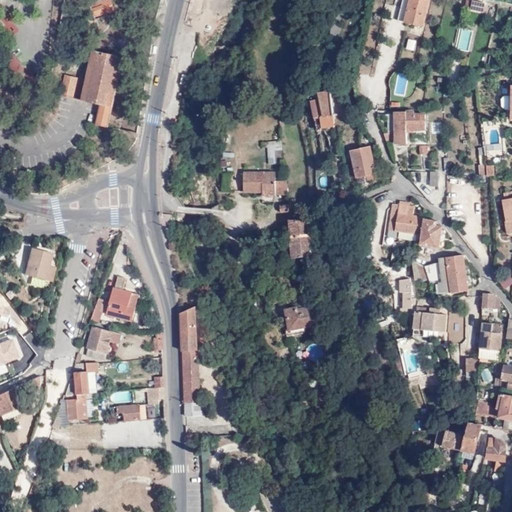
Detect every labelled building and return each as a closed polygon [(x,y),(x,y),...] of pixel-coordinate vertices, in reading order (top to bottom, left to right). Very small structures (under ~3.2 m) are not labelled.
[(302,4),(295,0),(292,7),(299,10),(302,4)] [(429,0),(402,0),(401,9),(407,10),(404,22),(422,27),(429,0)] [(471,0),(470,0),(469,7),(481,10),(483,2),(471,0)] [(117,15),(111,1),(92,10),(98,23),(117,15)] [(407,10),(401,9),(397,21),(404,22),(407,10)] [(467,48),(471,31),(463,29),(458,46),(467,48)] [(406,48),(414,50),(417,39),(409,37),(406,48)] [(97,128),(111,131),(126,60),(94,54),(84,103),(101,107),(97,128)] [(396,84),(393,93),(404,96),(409,75),(396,71),(393,83),(396,84)] [(67,78),(62,99),(75,102),(79,81),(67,78)] [(314,116),(333,113),(329,90),(318,92),(319,97),(311,98),(314,116)] [(394,119),(395,129),(395,136),(396,136),(395,144),(406,143),(406,129),(424,129),(424,115),(413,115),(413,111),(394,111),(394,115),(394,119)] [(267,164),(281,163),(279,140),(266,141),(267,164)] [(355,178),(364,177),(365,181),(376,179),(370,146),(350,150),(355,178)] [(419,146),(419,154),(429,154),(429,146),(419,146)] [(494,176),(494,165),(485,166),(486,176),(494,176)] [(262,201),(286,201),(286,181),(275,181),(275,172),(243,172),(242,192),(262,192),(262,201)] [(438,173),(430,172),(429,186),(438,186),(438,173)] [(511,200),(503,202),(506,223),(510,223),(511,232),(511,231),(511,200)] [(291,211),(290,202),(279,203),(280,212),(291,211)] [(387,229),(392,203),(384,202),(383,207),(381,228),(387,229)] [(398,202),(398,204),(394,231),(403,232),(403,234),(416,236),(419,237),(423,217),(414,214),(415,207),(408,206),(408,204),(398,202)] [(398,204),(392,203),(387,229),(386,236),(402,239),(403,234),(403,232),(394,231),(398,204)] [(290,237),(310,235),(308,207),(292,207),(292,220),(289,220),(290,237)] [(418,243),(418,244),(421,244),(420,248),(437,249),(440,225),(435,224),(436,220),(423,217),(419,237),(418,243)] [(370,236),(370,237),(371,245),(375,244),(374,243),(378,243),(377,234),(370,236)] [(310,235),(290,237),(291,257),(311,255),(310,235)] [(371,245),(370,237),(363,238),(365,254),(372,252),(371,245)] [(52,281),(57,251),(31,246),(24,274),(52,281)] [(468,290),(463,256),(462,255),(439,258),(440,263),(426,266),(430,280),(431,283),(440,282),(441,293),(468,290)] [(430,280),(426,266),(414,260),(412,260),(416,280),(423,279),(424,281),(430,280)] [(272,273),(287,269),(285,261),(270,265),(272,273)] [(511,277),(509,273),(499,280),(505,288),(511,283),(511,277)] [(133,321),(141,293),(134,291),(134,290),(125,288),(128,277),(119,275),(116,286),(114,286),(106,314),(133,321)] [(403,294),(402,307),(409,307),(411,307),(411,280),(399,280),(399,293),(403,294)] [(484,293),(483,307),(483,308),(493,309),(494,295),(493,294),(484,293)] [(107,301),(100,298),(92,320),(99,322),(107,301)] [(188,308),(182,311),(183,348),(199,347),(198,304),(188,308)] [(289,329),(321,323),(317,305),(297,309),(297,306),(285,308),(289,329)] [(424,329),(446,332),(448,315),(437,314),(437,309),(426,307),(426,312),(417,311),(414,335),(423,337),(424,329)] [(482,322),(480,349),(490,349),(501,350),(503,333),(492,332),(493,323),(482,322)] [(211,343),(210,323),(200,323),(201,344),(211,343)] [(503,324),(493,323),(492,332),(503,333),(503,324)] [(111,340),(113,332),(94,326),(87,346),(88,347),(86,354),(98,359),(99,357),(104,359),(111,340)] [(114,330),(113,332),(111,340),(120,343),(123,332),(114,330)] [(413,334),(397,338),(407,378),(423,374),(413,334)] [(12,339),(0,343),(0,366),(20,358),(12,339)] [(319,346),(307,345),(307,356),(318,357),(319,346)] [(215,399),(214,392),(202,392),(200,349),(181,350),(182,401),(215,399)] [(480,349),(479,358),(490,359),(490,349),(480,349)] [(490,349),(490,359),(501,359),(501,350),(490,349)] [(467,358),(467,376),(478,376),(478,358),(467,358)] [(67,394),(96,392),(95,372),(99,372),(98,363),(77,364),(75,370),(88,369),(87,372),(76,373),(77,379),(72,379),(67,394)] [(435,379),(436,366),(426,365),(424,378),(435,379)] [(39,386),(39,376),(22,384),(26,392),(39,386)] [(153,388),(163,387),(163,378),(152,379),(153,388)] [(22,406),(13,387),(0,393),(0,415),(0,416),(22,406)] [(153,400),(164,399),(163,387),(153,388),(146,388),(147,404),(153,404),(153,400)] [(68,399),(69,421),(88,419),(88,417),(95,417),(94,399),(95,393),(67,396),(68,399)] [(500,393),(498,409),(503,410),(502,418),(511,419),(511,394),(503,393),(500,393)] [(63,419),(61,425),(70,424),(69,421),(68,399),(67,396),(67,394),(65,394),(60,408),(57,416),(63,419)] [(197,401),(185,402),(186,415),(198,414),(197,401)] [(475,413),(485,415),(496,417),(498,404),(478,402),(475,413)] [(125,419),(147,418),(146,405),(118,407),(118,413),(125,412),(125,419)] [(475,423),(484,424),(485,415),(475,413),(475,423)] [(54,425),(61,425),(63,419),(57,416),(54,425)] [(466,434),(441,430),(437,449),(475,456),(481,428),(489,429),(490,426),(484,424),(475,423),(474,425),(468,423),(466,434)] [(186,438),(199,437),(198,426),(186,426),(186,438)] [(501,439),(496,438),(496,447),(490,447),(490,460),(505,461),(506,446),(501,439)] [(366,472),(364,460),(357,461),(358,472),(366,472)]
